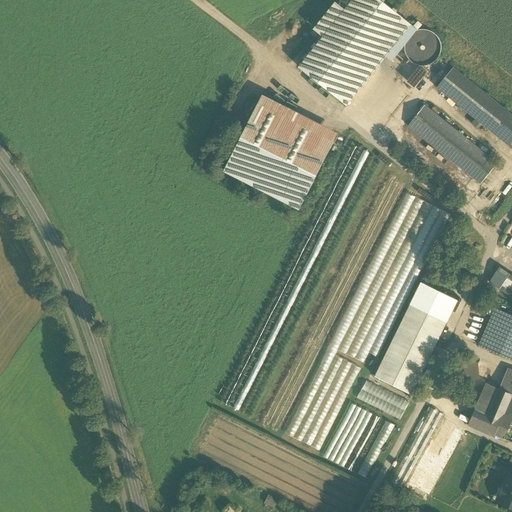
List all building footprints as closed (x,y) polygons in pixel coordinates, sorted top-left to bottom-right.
[(352,0),(345,9),(323,37),(298,67),(347,106),(379,65),(370,58),(382,43),(402,18),(402,17),(396,12),(397,11),(394,8),(392,9),(383,2),(385,1),(383,0),(352,0)] [(335,2),(313,29),(323,37),(345,9),(335,2)] [(402,18),(382,43),(394,54),(396,52),(405,42),(406,42),(407,38),(410,35),(413,32),(416,31),(417,29),(402,18)] [(423,29),(416,31),(406,42),(405,42),(405,49),(406,55),(410,61),(416,65),(423,66),(430,64),(436,60),(440,54),(441,47),(440,41),(436,35),(430,31),(423,29)] [(453,69),(438,88),(495,134),(510,114),(453,69)] [(336,134),(263,96),(223,172),(299,210),(336,134)] [(497,164),(424,105),(408,126),(481,184),(497,164)] [(511,115),(510,114),(495,134),(509,146),(511,142),(511,115)] [(511,275),(499,267),(489,282),(511,297),(511,275)] [(447,322),(410,304),(406,313),(442,331),(447,322)] [(504,313),(497,309),(480,347),(487,350),(504,313)] [(442,331),(406,313),(375,376),(411,395),(442,331)] [(511,315),(504,313),(487,350),(487,351),(511,361),(511,358),(511,315)] [(511,370),(508,369),(499,390),(511,395),(511,370)] [(357,397),(401,418),(409,402),(365,381),(357,397)] [(486,384),(475,410),(488,415),(499,390),(486,384)] [(511,395),(499,390),(488,415),(501,421),(504,414),(511,395)] [(402,488),(442,415),(432,409),(392,482),(402,488)] [(488,415),(475,410),(468,425),(494,437),(495,435),(501,421),(488,415)] [(511,417),(504,414),(501,421),(511,426),(511,417)] [(511,426),(501,421),(495,435),(511,442),(511,426)] [(511,478),(507,476),(505,482),(506,483),(505,488),(504,487),(500,496),(505,497),(502,503),(511,507),(511,478)]
